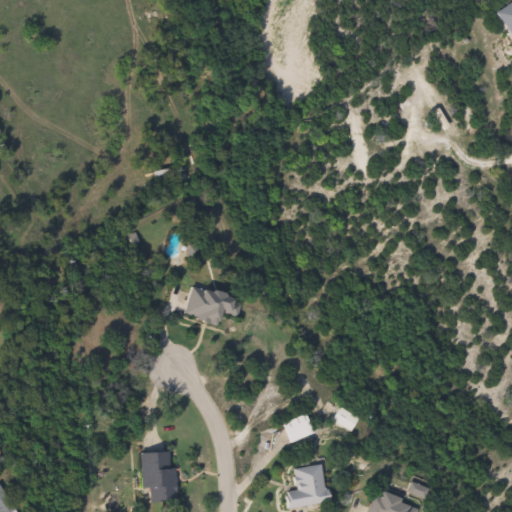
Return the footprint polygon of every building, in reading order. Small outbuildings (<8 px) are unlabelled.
[(511,53),(489,11),(509,0),(511,6),(511,53)] [(179,317),(184,290),(238,300),(234,317),(216,314),(214,323),(179,317)] [(285,443),(278,423),(301,416),(308,436),(285,443)] [(136,491),(133,454),(169,451),(173,501),(145,503),(144,490),(136,491)] [(285,470),(318,465),(324,503),(279,511),(277,494),(289,492),(285,470)] [(415,508),(413,511),(363,511),(370,493),(415,508)] [(0,511),(0,494),(16,511),(0,511)]
